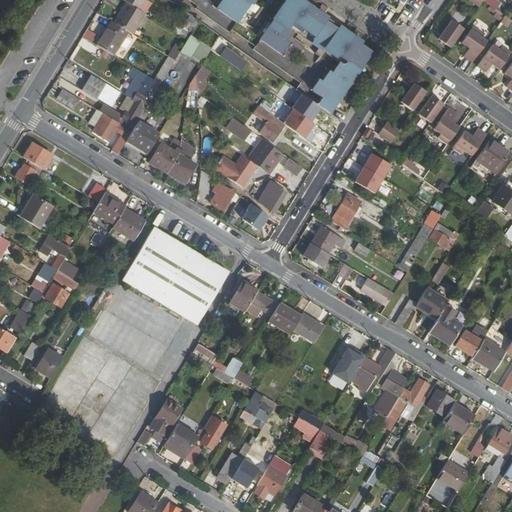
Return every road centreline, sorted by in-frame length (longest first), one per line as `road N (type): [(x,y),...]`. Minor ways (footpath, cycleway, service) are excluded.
road 1 (residential): [(20,113),(267,262)]
road 2 (residential): [(267,262),(511,411)]
road 3 (residential): [(267,262),(405,48)]
road 4 (residential): [(91,0),(20,113)]
road 5 (residential): [(511,122),(405,48)]
